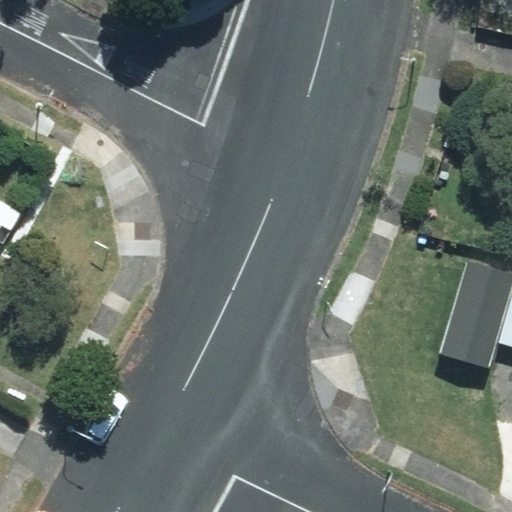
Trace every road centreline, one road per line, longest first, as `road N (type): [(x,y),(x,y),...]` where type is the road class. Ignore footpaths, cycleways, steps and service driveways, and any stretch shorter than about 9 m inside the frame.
road 1 (residential): [(0,36),(290,169)]
road 2 (residential): [(153,436),(290,169)]
road 3 (residential): [(153,436),(315,511)]
road 4 (residential): [(290,169),(342,0)]
